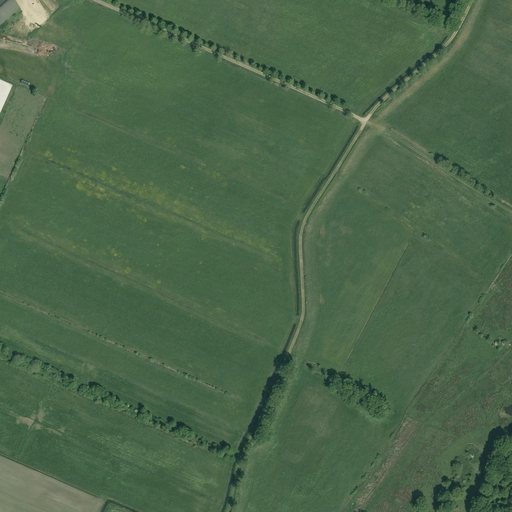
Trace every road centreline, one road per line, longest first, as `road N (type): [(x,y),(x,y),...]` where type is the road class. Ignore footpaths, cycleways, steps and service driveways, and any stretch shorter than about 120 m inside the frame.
road 1 (track): [(365,121),(302,225),(301,325),(243,458),(231,511)]
road 2 (track): [(365,121),(95,0)]
road 3 (track): [(511,210),(365,120)]
road 4 (track): [(470,0),(440,50),(365,121)]
